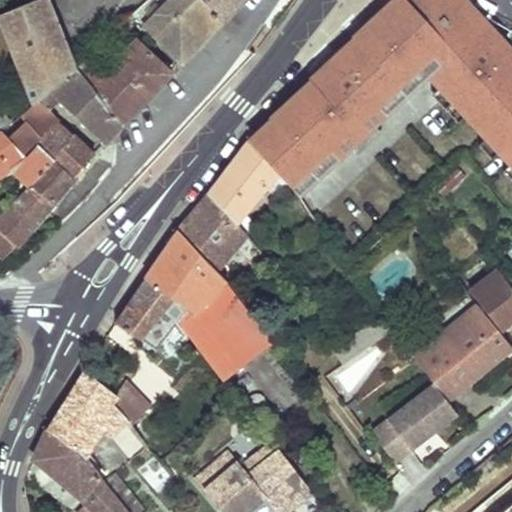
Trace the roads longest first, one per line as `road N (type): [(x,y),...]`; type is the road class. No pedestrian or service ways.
road 1 (secondary): [(88,300),(318,0)]
road 2 (secondary): [(0,497),(21,428),(73,326)]
road 3 (residential): [(511,420),(406,511)]
